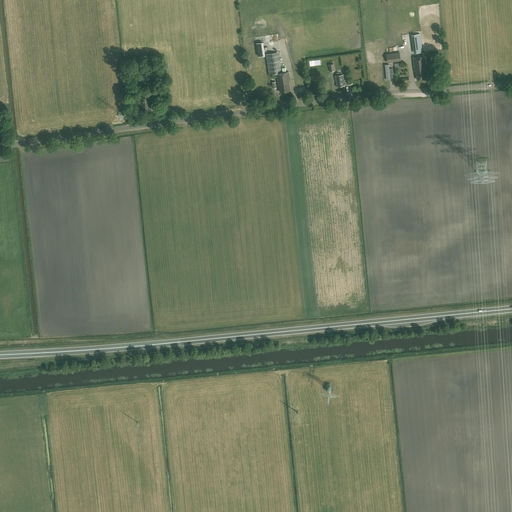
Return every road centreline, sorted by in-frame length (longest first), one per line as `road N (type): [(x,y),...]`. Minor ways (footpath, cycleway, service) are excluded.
road 1 (unclassified): [(0,146),(511,82)]
road 2 (trunk): [(0,354),(511,309)]
